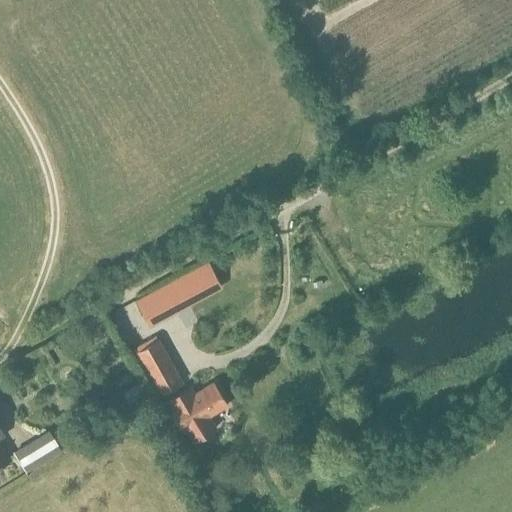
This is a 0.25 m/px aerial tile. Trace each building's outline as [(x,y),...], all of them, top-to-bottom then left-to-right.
[(207,291),(203,284),(215,278),(208,263),(162,288),(173,309),(207,291)] [(121,303),(110,309),(123,332),(134,326),(121,303)] [(142,366),(158,393),(181,380),(166,352),(142,366)] [(194,394),(190,388),(179,395),(191,413),(181,419),(193,439),(213,427),(208,418),(227,406),(212,382),(194,394)] [(7,447),(19,470),(55,451),(43,428),(7,447)] [(0,468),(14,460),(0,437),(0,436),(2,435),(0,430),(0,468)]
